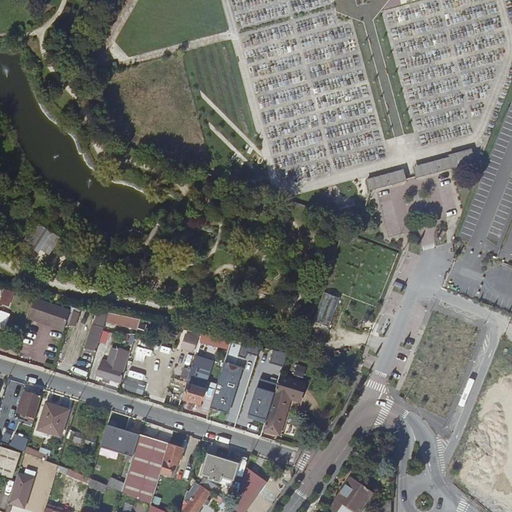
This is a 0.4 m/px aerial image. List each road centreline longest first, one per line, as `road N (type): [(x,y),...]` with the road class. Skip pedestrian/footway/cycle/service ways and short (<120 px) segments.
road 1 (residential): [(323,467),(0,365)]
road 2 (tertiary): [(407,422),(369,400),(323,467)]
